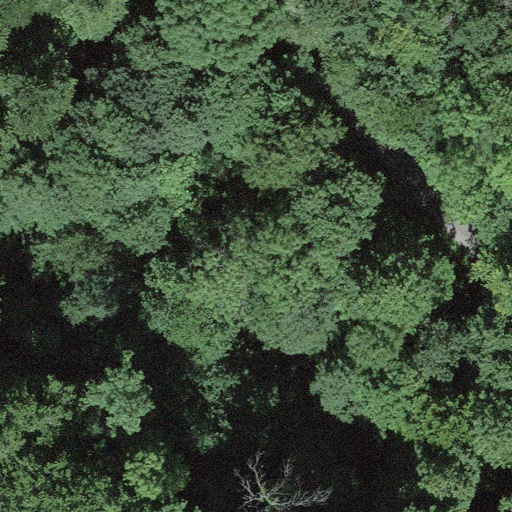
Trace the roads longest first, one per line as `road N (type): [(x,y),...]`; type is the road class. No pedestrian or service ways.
road 1 (unclassified): [(285,0),(392,148),(511,274)]
road 2 (track): [(94,0),(63,64),(0,133)]
